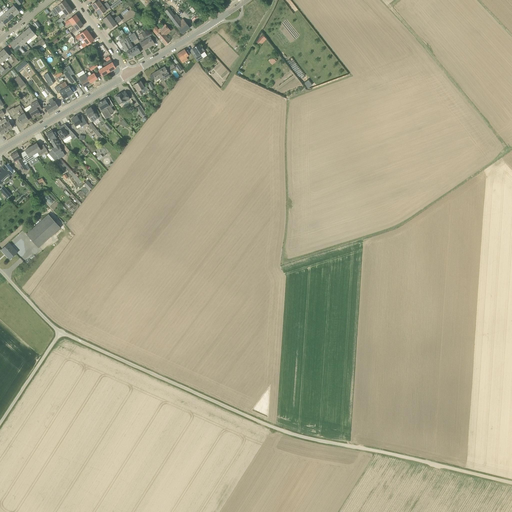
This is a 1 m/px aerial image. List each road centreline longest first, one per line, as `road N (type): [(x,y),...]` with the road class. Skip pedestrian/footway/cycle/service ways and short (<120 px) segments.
road 1 (unclassified): [(511,481),(287,431),(61,332)]
road 2 (tertiary): [(0,150),(129,71)]
road 3 (tertiary): [(242,2),(129,71)]
